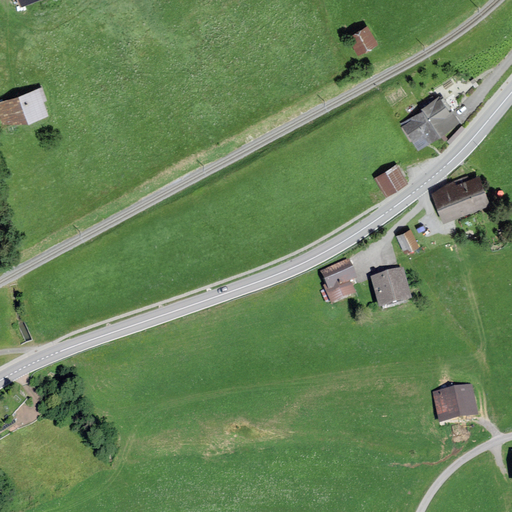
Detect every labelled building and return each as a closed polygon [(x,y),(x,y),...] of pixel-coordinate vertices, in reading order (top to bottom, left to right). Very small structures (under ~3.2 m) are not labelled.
[(17,0),(20,8),(41,0),(17,0)] [(371,26),(350,36),(360,54),(380,44),(371,26)] [(42,88),(0,101),(0,120),(3,129),(51,114),(42,88)] [(442,92),(400,120),(419,148),(461,121),(442,92)] [(398,162),(376,176),(386,194),(409,180),(398,162)] [(491,208),(478,172),(432,189),(445,225),(491,208)] [(420,249),(410,230),(395,237),(405,257),(420,249)] [(352,262),(320,274),(329,299),(361,287),(352,262)] [(406,273),(372,282),(381,317),(415,308),(406,273)] [(475,386),(433,393),(439,430),(481,423),(475,386)]
